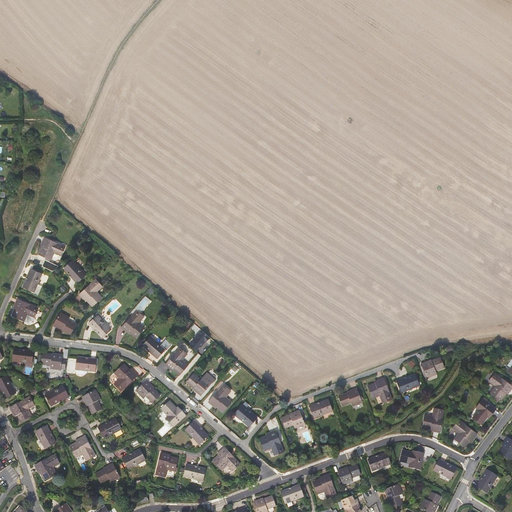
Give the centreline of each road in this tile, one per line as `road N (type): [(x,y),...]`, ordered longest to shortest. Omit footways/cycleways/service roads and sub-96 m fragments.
road 1 (track): [(41,218),(119,43),(155,0)]
road 2 (residential): [(38,341),(135,356),(222,431)]
road 3 (residential): [(242,446),(274,409),(411,356)]
road 4 (residential): [(474,463),(414,438),(300,471)]
